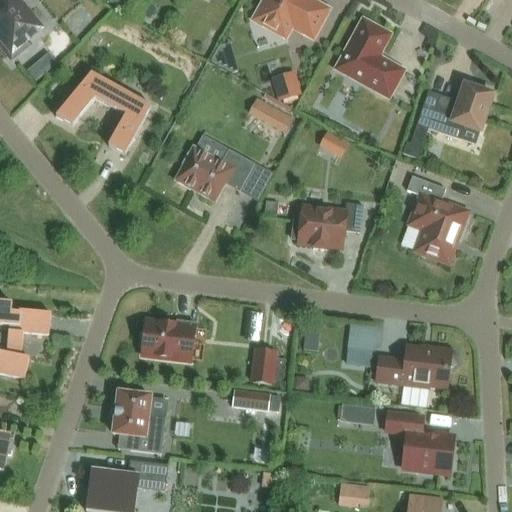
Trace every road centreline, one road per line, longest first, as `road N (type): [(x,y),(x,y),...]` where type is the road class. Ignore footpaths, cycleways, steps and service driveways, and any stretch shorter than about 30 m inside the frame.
road 1 (residential): [(473,321),(119,277)]
road 2 (residential): [(119,277),(35,511)]
road 3 (residential): [(496,511),(473,321)]
road 4 (residential): [(119,277),(0,129)]
road 5 (residential): [(511,64),(391,0)]
road 6 (residential): [(473,321),(511,202)]
